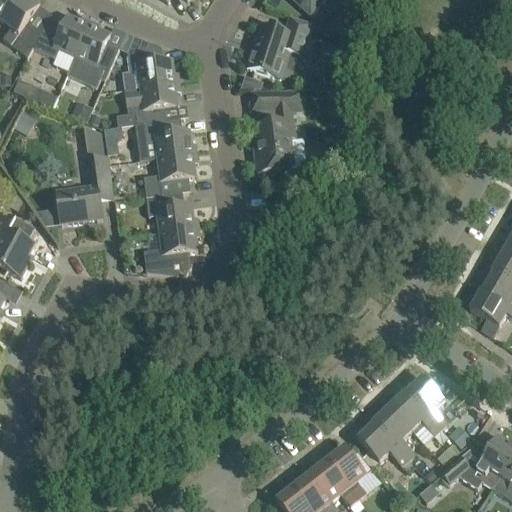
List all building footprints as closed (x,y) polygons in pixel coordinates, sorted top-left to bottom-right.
[(0,0),(0,25),(1,26),(19,0),(0,0)] [(33,52),(40,40),(26,30),(40,10),(29,1),(29,0),(19,0),(1,26),(11,33),(3,43),(28,62),(33,52)] [(149,0),(169,12),(178,0),(182,0),(188,4),(190,0),(149,0)] [(327,0),(288,0),(311,19),(327,0)] [(372,10),(361,0),(343,0),(340,5),(360,23),(372,10)] [(49,24),(40,40),(33,52),(56,63),(53,69),(69,76),(90,29),(69,20),(64,31),(49,24)] [(328,33),(309,28),(290,22),(285,37),(264,30),(256,56),(253,55),(247,73),(281,83),(292,49),(307,53),(312,38),(325,43),(328,33)] [(90,29),(69,76),(67,80),(97,93),(102,83),(106,85),(119,55),(106,49),(111,39),(90,29)] [(140,92),(176,87),(173,64),(163,66),(162,53),(135,41),(127,58),(130,76),(138,75),(140,92)] [(245,80),(241,93),(261,93),(263,86),(245,80)] [(19,84),(13,96),(25,102),(25,103),(52,114),(57,101),(19,84)] [(136,118),(137,129),(169,125),(168,112),(179,111),(176,87),(140,92),(140,93),(124,95),(128,119),(136,118)] [(345,96),(328,97),(331,131),(348,130),(345,96)] [(260,159),(256,159),(258,178),(294,173),(294,172),(290,145),(295,145),(293,126),(291,115),(301,115),(301,97),(269,97),(269,114),(257,114),(257,117),(257,130),(256,131),(258,147),(260,159)] [(71,122),(87,128),(94,111),(77,105),(71,122)] [(28,139),(36,123),(23,117),(14,133),(28,139)] [(93,118),(89,127),(97,130),(101,121),(93,118)] [(181,123),(169,125),(137,129),(137,130),(135,130),(140,165),(158,163),(194,158),(191,135),(183,136),(181,123)] [(89,164),(105,162),(102,137),(86,131),(84,132),(89,164)] [(118,132),(105,134),(108,160),(119,158),(118,147),(123,142),(122,131),(118,132)] [(197,182),(194,158),(158,163),(160,180),(144,182),(147,202),(183,197),(191,196),(189,183),(197,182)] [(109,161),(105,162),(89,164),(92,191),(57,196),(61,229),(103,224),(101,207),(115,205),(109,161)] [(325,165),(311,167),(312,178),(326,176),(325,165)] [(183,197),(147,202),(136,204),(137,208),(144,207),(145,212),(148,212),(149,221),(157,220),(159,237),(195,232),(192,209),(185,210),(183,197)] [(35,232),(18,223),(9,218),(0,233),(0,244),(1,245),(0,245),(0,271),(21,283),(33,261),(30,259),(36,248),(29,244),(35,232)] [(198,256),(195,232),(159,237),(161,253),(143,255),(147,278),(180,282),(186,281),(192,272),(190,257),(198,256)] [(496,273),(494,277),(511,287),(511,261),(504,256),(495,272),(496,273)] [(511,287),(494,277),(483,296),(509,311),(510,310),(511,306),(511,287)] [(511,311),(510,310),(509,311),(483,296),(481,300),(479,299),(470,315),(485,323),(480,333),(492,342),(505,319),(511,323),(511,311)] [(407,398),(441,434),(447,428),(435,415),(445,406),(423,382),(407,398)] [(402,400),(389,412),(412,437),(422,427),(434,440),(441,434),(407,398),(403,401),(402,400)] [(403,446),(412,437),(389,412),(376,424),(378,425),(374,429),(408,465),(415,459),(403,446)] [(402,471),(408,465),(374,429),(358,444),(380,467),(390,458),(402,471)] [(460,431),(449,441),(461,453),(472,443),(460,431)] [(493,494),(511,464),(511,449),(498,441),(476,475),(469,470),(462,462),(442,479),(450,489),(458,482),(478,494),(482,487),(493,494)] [(328,465),(359,505),(367,499),(357,486),(367,479),(346,452),(328,465)] [(511,464),(493,494),(511,506),(511,464)] [(359,505),(328,465),(311,478),(332,506),(341,499),(351,511),(359,505)] [(311,478),(294,492),(309,511),(323,511),(332,506),(311,478)] [(309,511),(294,492),(277,505),(281,511),(309,511)]
